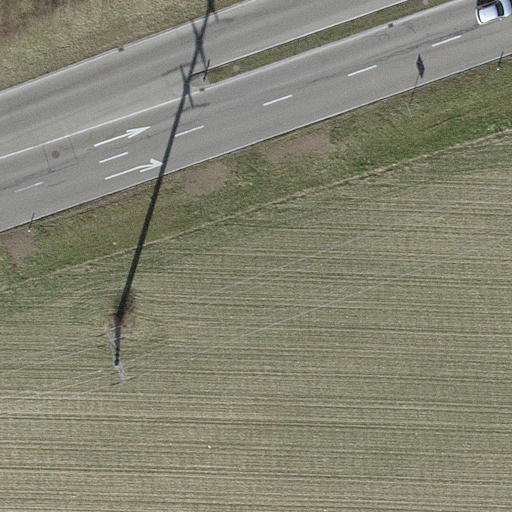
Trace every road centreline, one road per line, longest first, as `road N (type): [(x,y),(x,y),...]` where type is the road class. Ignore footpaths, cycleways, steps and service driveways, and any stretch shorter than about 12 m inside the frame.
road 1 (primary): [(0,155),(251,108),(511,17)]
road 2 (primary): [(345,0),(229,42),(0,153)]
